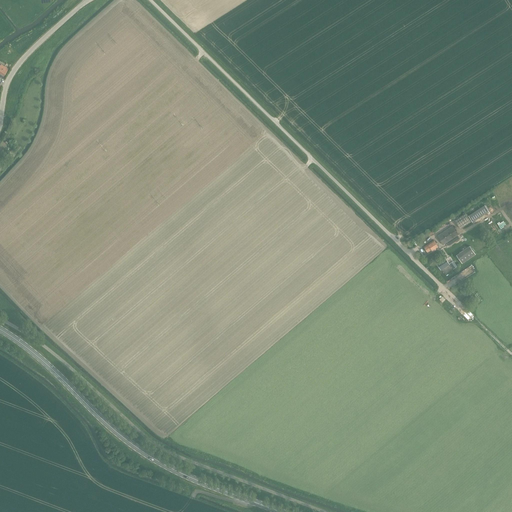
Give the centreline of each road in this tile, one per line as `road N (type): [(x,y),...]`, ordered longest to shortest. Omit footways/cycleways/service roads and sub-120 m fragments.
road 1 (unclassified): [(443,287),(150,0)]
road 2 (secondary): [(280,511),(147,455),(0,329)]
road 3 (tertiary): [(0,119),(12,72),(86,0)]
